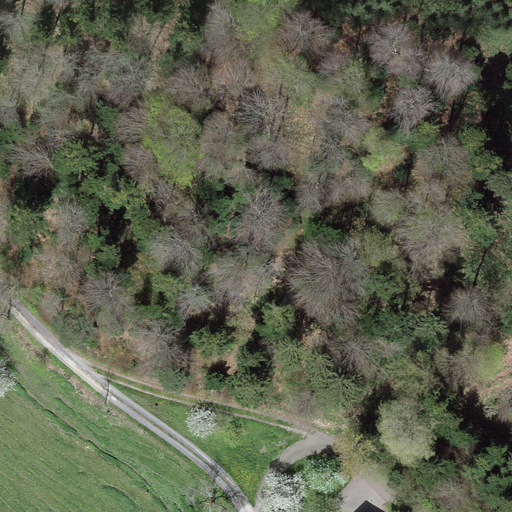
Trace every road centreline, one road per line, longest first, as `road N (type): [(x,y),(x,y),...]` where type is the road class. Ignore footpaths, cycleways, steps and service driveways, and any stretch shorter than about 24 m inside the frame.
road 1 (track): [(0,284),(41,330),(231,489),(248,511)]
road 2 (track): [(329,440),(127,383),(77,361)]
road 3 (track): [(415,511),(329,440),(274,474),(260,511)]
